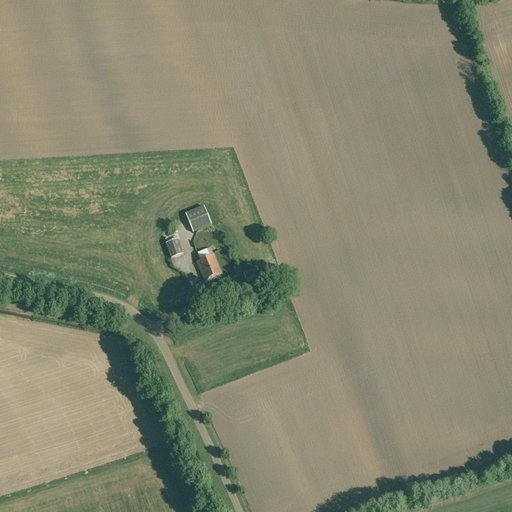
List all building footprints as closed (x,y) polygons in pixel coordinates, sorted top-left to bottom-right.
[(210,226),(203,208),(184,215),(192,234),(210,226)] [(182,256),(176,241),(165,245),(171,260),(182,256)] [(210,249),(201,252),(203,258),(212,255),(210,249)] [(204,281),(221,274),(213,256),(196,263),(204,281)] [(259,284),(256,279),(260,277),(256,268),(244,273),(247,281),(246,281),(249,288),(259,284)] [(266,270),(260,273),(264,281),(270,278),(266,270)]
